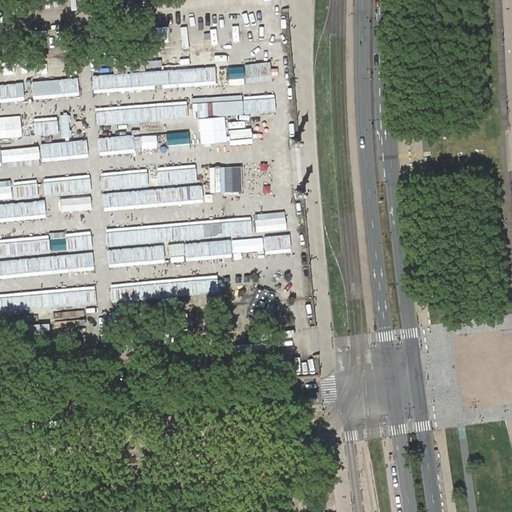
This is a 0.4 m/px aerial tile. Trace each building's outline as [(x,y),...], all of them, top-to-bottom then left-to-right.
[(146,69),(159,70),(160,61),(147,60),(146,69)] [(249,63),(249,82),(275,81),(274,62),(249,63)] [(230,66),(104,75),(105,81),(121,80),(122,94),(157,91),(158,102),(208,98),(207,85),(231,83),(230,66)] [(231,67),(232,79),(247,78),(246,66),(231,67)] [(76,80),(27,83),(28,100),(77,97),(76,80)] [(0,167),(31,165),(36,157),(50,156),(51,162),(52,159),(83,156),(81,142),(0,148),(0,137),(13,136),(12,115),(26,124),(25,114),(7,116),(7,104),(12,104),(16,97),(23,101),(22,86),(0,87),(0,167)] [(277,95),(94,107),(95,126),(213,118),(215,146),(240,144),(238,114),(279,111),(277,95)] [(53,111),(53,125),(79,125),(79,111),(53,111)] [(199,132),(168,134),(169,146),(200,145),(199,132)] [(141,151),(153,149),(151,134),(139,136),(141,151)] [(138,136),(123,136),(123,151),(138,151),(138,136)] [(97,138),(98,156),(118,155),(117,137),(97,138)] [(12,184),(0,184),(0,310),(94,304),(93,288),(36,292),(49,272),(92,269),(91,249),(92,249),(90,231),(22,235),(21,220),(53,217),(52,199),(38,200),(36,181),(12,183),(12,184)] [(57,199),(58,213),(88,210),(87,197),(57,199)] [(258,214),(258,231),(272,231),(273,214),(258,214)] [(236,219),(105,227),(106,248),(108,267),(146,265),(171,263),(172,278),(144,280),(145,281),(109,283),(110,301),(218,294),(216,275),(270,271),(269,262),(280,261),(280,253),(286,252),(285,235),(238,238),(236,219)] [(124,266),(113,266),(113,281),(124,281),(124,266)] [(441,321),(436,301),(428,303),(433,323),(441,321)] [(470,354),(486,352),(484,335),(468,338),(470,354)]
